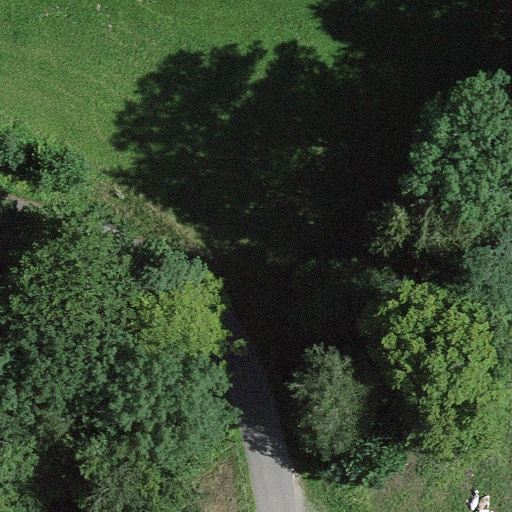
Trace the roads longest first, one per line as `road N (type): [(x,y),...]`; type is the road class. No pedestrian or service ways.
road 1 (unclassified): [(0,317),(166,317),(227,353),(269,425),(284,511)]
road 2 (track): [(166,317),(120,261),(0,227)]
